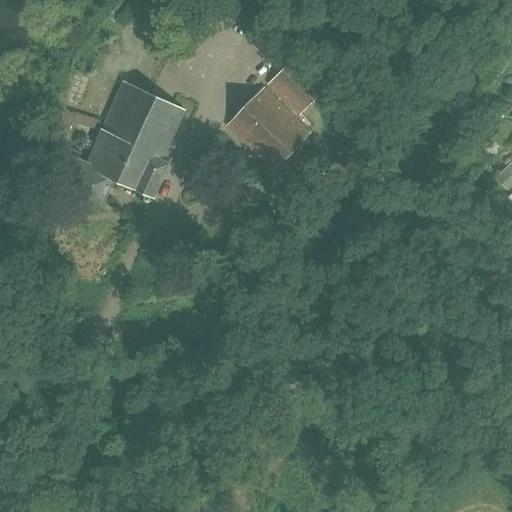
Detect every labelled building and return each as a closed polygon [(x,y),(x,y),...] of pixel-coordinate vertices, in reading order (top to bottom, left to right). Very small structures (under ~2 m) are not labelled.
[(298,55),(270,83),(301,113),(328,84),(298,55)] [(88,165),(113,177),(155,196),(170,163),(162,160),(185,110),(125,83),(104,130),(88,165)] [(230,125),(274,168),(308,133),(264,90),(230,125)] [(113,177),(88,165),(78,161),(82,154),(81,151),(72,148),(70,149),(56,182),(60,184),(62,187),(69,190),(72,190),(81,193),(83,196),(89,199),(93,199),(102,203),(113,177)] [(511,163),(497,178),(508,189),(509,190),(511,186),(511,163)]
